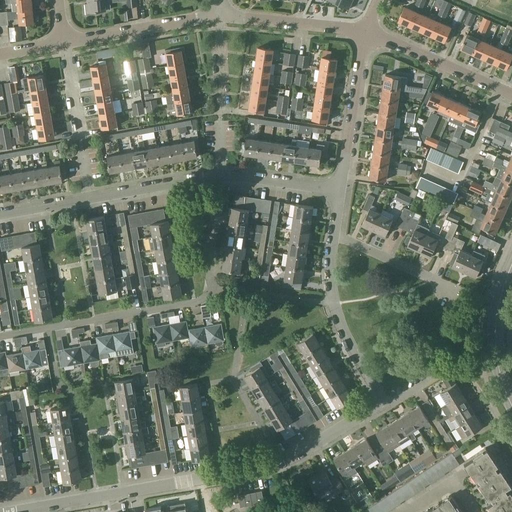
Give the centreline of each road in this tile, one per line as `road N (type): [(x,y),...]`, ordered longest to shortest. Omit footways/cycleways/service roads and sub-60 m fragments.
road 1 (residential): [(282,462),(379,402),(333,305)]
road 2 (residential): [(96,499),(282,462)]
road 3 (residential): [(282,462),(233,378),(247,291)]
road 4 (residential): [(222,176),(45,206)]
road 5 (residential): [(511,96),(363,32)]
road 6 (residential): [(339,191),(363,32)]
road 7 (residential): [(218,14),(63,41)]
road 8 (residential): [(66,324),(194,302),(209,284)]
road 9 (residential): [(363,32),(218,14)]
road 10 (tertiary): [(511,403),(497,345),(511,267)]
road 11 (residential): [(61,386),(78,400),(96,499)]
